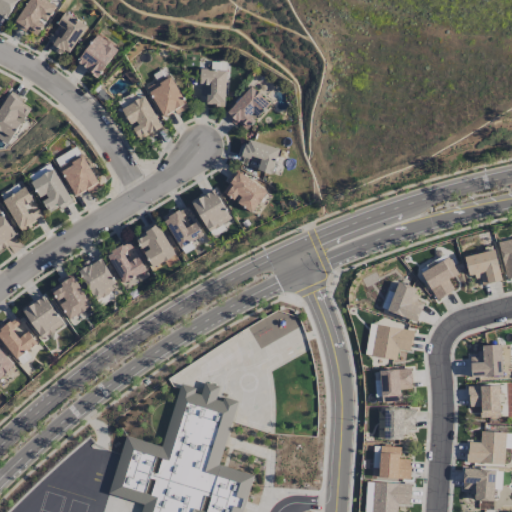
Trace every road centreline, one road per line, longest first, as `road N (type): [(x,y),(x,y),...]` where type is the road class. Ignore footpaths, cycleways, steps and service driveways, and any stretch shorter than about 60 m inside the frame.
road 1 (secondary): [(0,475),(184,329),(400,229),(511,202)]
road 2 (secondary): [(511,174),(388,208),(258,262),(137,331),(0,438)]
road 3 (residential): [(337,511),(341,372),(327,312),(291,247)]
road 4 (residential): [(511,307),(447,330),(438,360),(435,511)]
road 5 (residential): [(0,289),(181,171),(199,148)]
road 6 (residential): [(0,51),(77,104),(141,197)]
